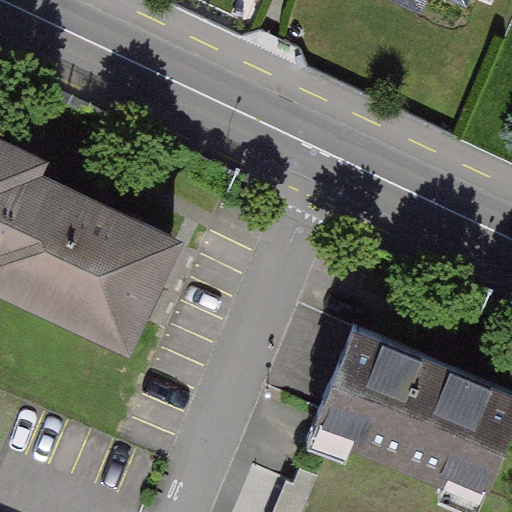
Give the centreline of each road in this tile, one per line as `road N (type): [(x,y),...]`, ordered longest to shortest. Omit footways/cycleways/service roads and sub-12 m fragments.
road 1 (primary): [(0,2),(340,166)]
road 2 (residential): [(189,511),(340,166)]
road 3 (primary): [(340,166),(511,244)]
